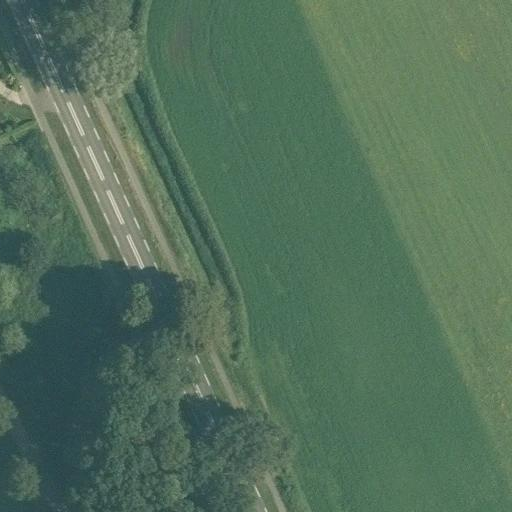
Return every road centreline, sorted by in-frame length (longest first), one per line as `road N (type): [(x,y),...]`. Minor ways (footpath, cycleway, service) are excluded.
road 1 (primary): [(251,511),(21,0)]
road 2 (unclassified): [(58,511),(0,404)]
